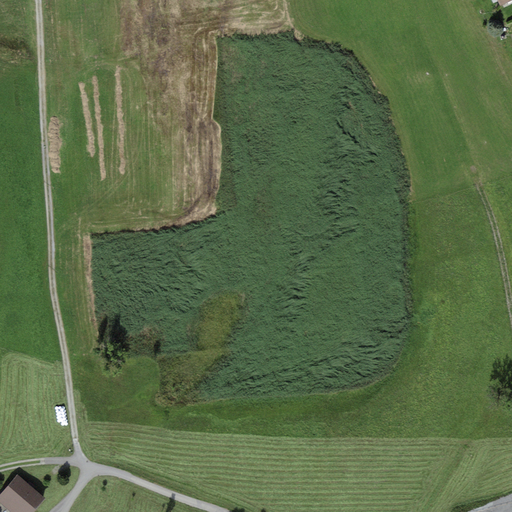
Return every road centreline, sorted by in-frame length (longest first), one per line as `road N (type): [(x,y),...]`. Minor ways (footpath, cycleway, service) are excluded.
road 1 (track): [(78,462),(52,274),(40,0)]
road 2 (track): [(511,300),(487,192),(415,0)]
road 3 (residential): [(45,461),(121,474),(218,511)]
